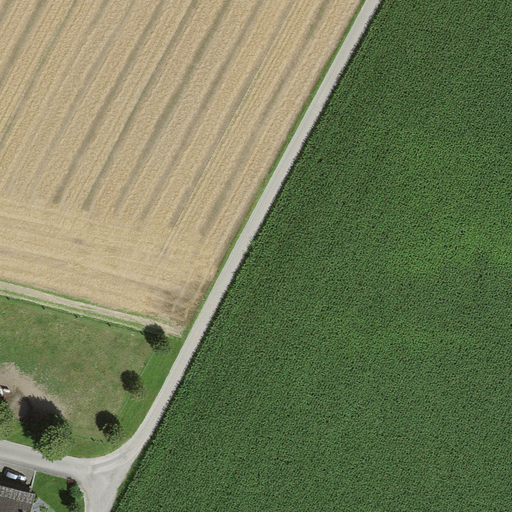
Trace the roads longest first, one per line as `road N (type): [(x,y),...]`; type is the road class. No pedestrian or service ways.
road 1 (track): [(373,0),(102,511)]
road 2 (track): [(0,442),(126,467)]
